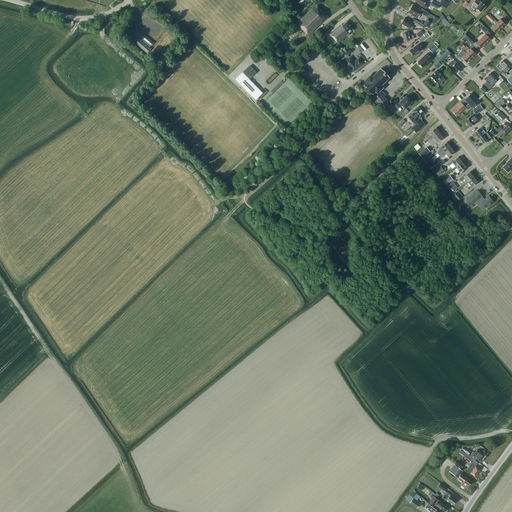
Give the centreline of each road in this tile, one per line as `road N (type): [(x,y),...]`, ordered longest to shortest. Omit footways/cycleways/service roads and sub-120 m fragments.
road 1 (track): [(330,99),(319,111),(316,136),(228,215)]
road 2 (track): [(344,211),(441,114)]
road 3 (unclassified): [(11,0),(80,18),(126,0)]
